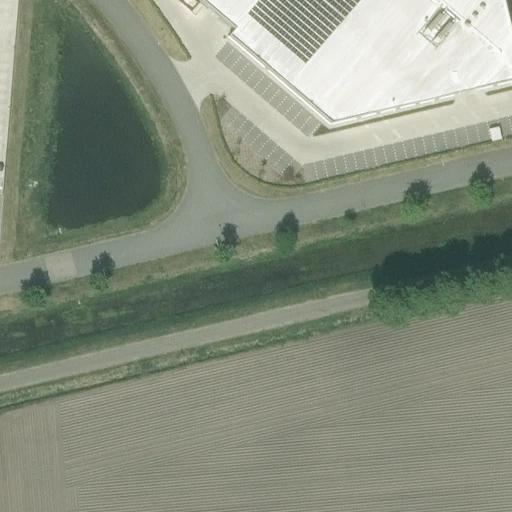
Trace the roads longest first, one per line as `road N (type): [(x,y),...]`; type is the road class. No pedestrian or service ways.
road 1 (unclassified): [(0,392),(511,263)]
road 2 (unclassified): [(222,227),(511,157)]
road 3 (unclassified): [(99,0),(154,81),(222,227)]
road 4 (unclassified): [(0,279),(222,227)]
